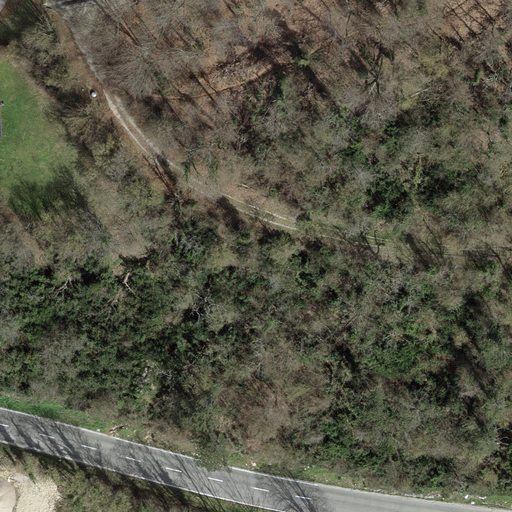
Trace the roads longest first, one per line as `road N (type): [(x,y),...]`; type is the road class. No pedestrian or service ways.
road 1 (track): [(48,0),(163,163),(197,186),(279,221),(392,251),(511,254)]
road 2 (primary): [(382,511),(237,487),(0,425)]
